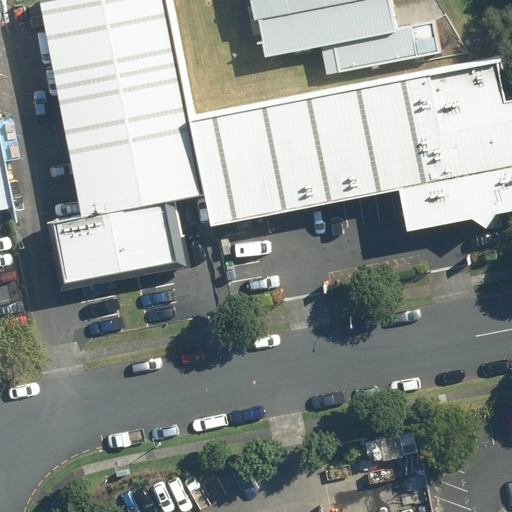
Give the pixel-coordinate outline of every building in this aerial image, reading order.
[(159,0),(43,0),(81,211),(194,192),(159,0)] [(258,0),(269,50),(324,39),(329,66),(441,45),(436,15),(401,21),(396,0),(258,0)] [(40,4),(20,7),(26,50),(46,47),(40,4)] [(24,49),(17,5),(0,7),(0,19),(5,52),(24,49)] [(0,34),(0,90),(9,89),(0,34)] [(24,52),(7,56),(15,97),(32,94),(24,52)] [(50,59),(33,63),(41,105),(59,102),(50,59)] [(511,66),(186,124),(198,195),(204,227),(415,190),(421,224),(511,208),(511,66)] [(170,203),(89,218),(61,222),(71,279),(180,260),(170,203)]
